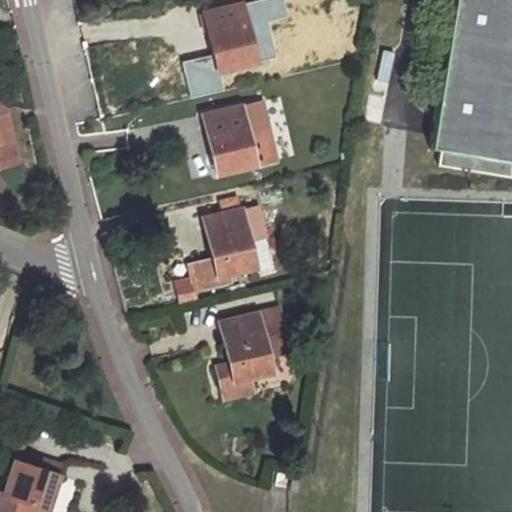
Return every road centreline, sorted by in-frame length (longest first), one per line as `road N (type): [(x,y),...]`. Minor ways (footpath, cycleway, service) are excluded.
road 1 (residential): [(30,0),(93,278)]
road 2 (residential): [(93,278),(192,511)]
